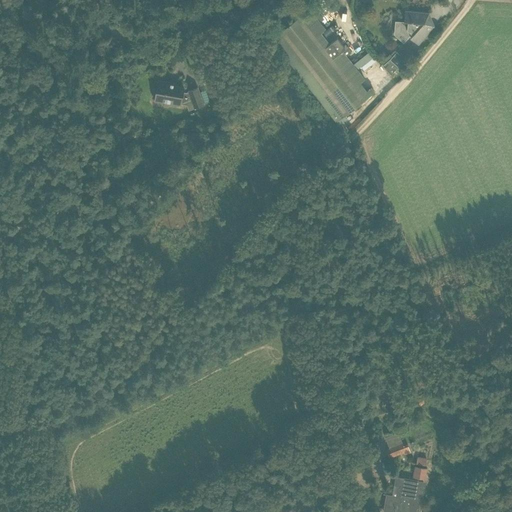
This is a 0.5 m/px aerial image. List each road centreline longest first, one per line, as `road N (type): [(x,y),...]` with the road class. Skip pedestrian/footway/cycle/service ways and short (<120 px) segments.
road 1 (unclassified): [(319,511),(317,385),(298,300),(308,260),(304,224),(287,204),(470,0)]
road 2 (track): [(36,511),(0,228)]
